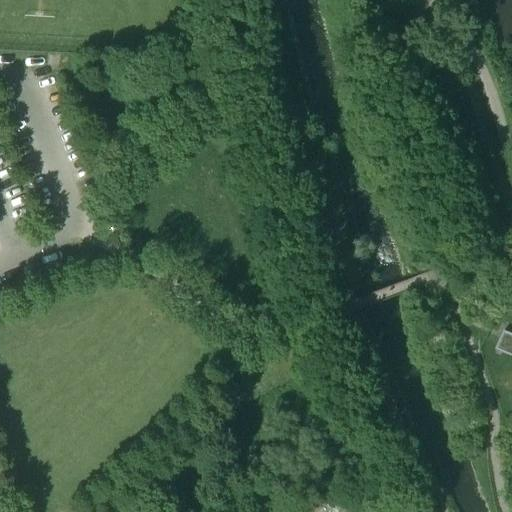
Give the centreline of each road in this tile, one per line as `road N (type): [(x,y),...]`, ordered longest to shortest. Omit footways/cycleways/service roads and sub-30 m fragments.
road 1 (track): [(256,0),(305,179),(351,306)]
road 2 (track): [(507,511),(495,423),(443,274)]
road 3 (track): [(351,306),(435,511)]
